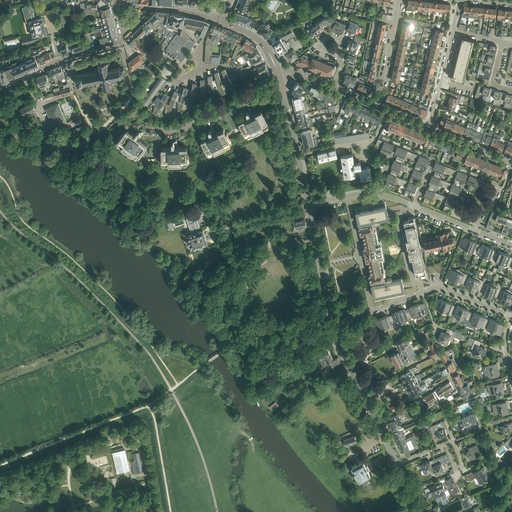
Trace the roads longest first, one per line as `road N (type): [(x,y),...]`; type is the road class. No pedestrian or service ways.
road 1 (track): [(157,511),(146,452),(128,436),(0,481)]
road 2 (residential): [(397,464),(335,328)]
road 3 (residential): [(147,126),(187,125),(252,95),(285,95)]
road 4 (residential): [(123,34),(121,42),(0,86)]
road 5 (residential): [(335,328),(308,204)]
